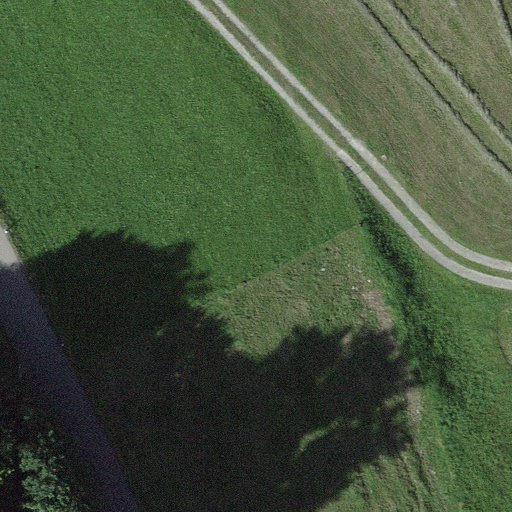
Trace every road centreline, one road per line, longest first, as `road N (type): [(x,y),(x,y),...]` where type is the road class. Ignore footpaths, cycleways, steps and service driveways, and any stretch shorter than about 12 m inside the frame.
road 1 (track): [(199,0),(503,294),(511,294)]
road 2 (unclassified): [(0,255),(119,511)]
